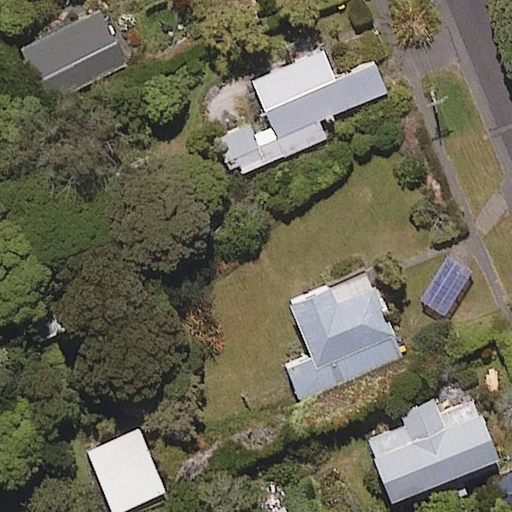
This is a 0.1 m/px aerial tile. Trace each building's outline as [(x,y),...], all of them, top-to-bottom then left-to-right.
[(133,63),(101,0),(88,0),(20,34),(55,103),(133,63)] [(252,116),(221,127),(234,164),(265,153),(286,149),(330,131),(321,110),(385,83),(374,55),(336,71),(323,39),(252,68),(273,120),(256,127),(252,116)] [(400,345),(368,260),(289,290),(311,348),(287,357),(297,385),(400,345)] [(440,404),(433,387),(402,399),(407,414),(370,428),(399,504),(445,486),(438,467),(498,443),(478,390),(440,404)] [(140,419),(88,437),(112,507),(164,489),(140,419)] [(511,505),(511,463),(493,471),(507,507),(511,505)]
